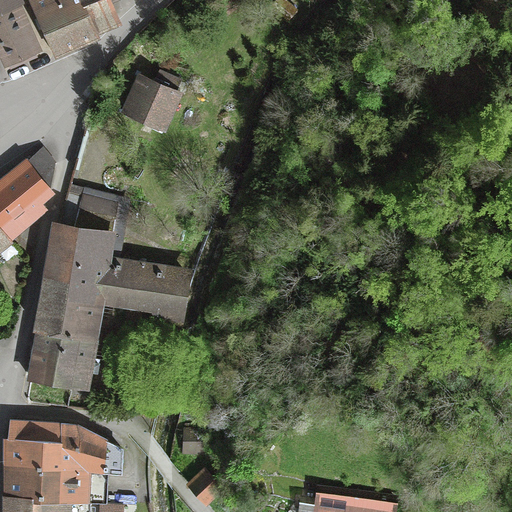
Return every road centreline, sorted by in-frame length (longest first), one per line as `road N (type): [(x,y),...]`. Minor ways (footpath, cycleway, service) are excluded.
road 1 (residential): [(0,404),(118,424),(148,442),(200,511)]
road 2 (tertiary): [(161,0),(0,151)]
